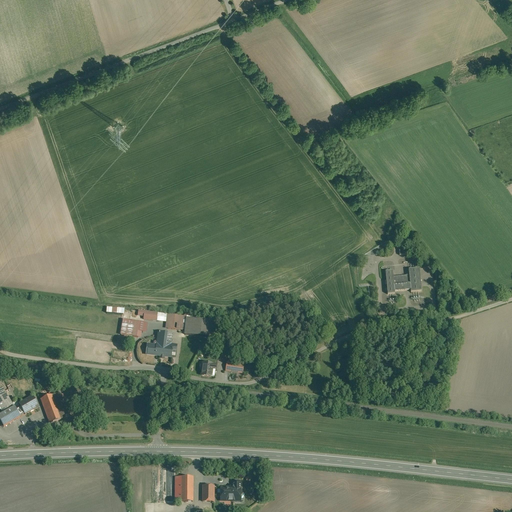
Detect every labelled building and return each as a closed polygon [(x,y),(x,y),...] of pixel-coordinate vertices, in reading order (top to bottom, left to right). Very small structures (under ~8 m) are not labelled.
[(419,269),(408,270),(409,276),(393,277),(392,272),(385,272),(387,295),(395,294),(394,292),(410,290),(411,293),(421,292),(419,269)] [(150,313),(142,312),(142,319),(150,320),(150,318),(150,313)] [(183,316),(164,314),(163,320),(161,333),(167,334),(166,349),(172,350),(177,350),(180,324),(183,324),(183,319),(183,316)] [(145,328),(135,327),(133,337),(138,338),(139,332),(142,332),(142,331),(145,332),(145,328)] [(159,332),(157,346),(148,345),(147,352),(154,353),(155,354),(156,354),(156,356),(171,358),(172,350),(166,349),(167,334),(161,333),(159,332)] [(213,365),(203,363),(201,377),(211,378),(213,365)] [(0,415),(14,407),(0,382),(0,415)] [(60,392),(41,400),(50,424),(69,417),(60,392)] [(33,397),(19,405),(21,408),(16,410),(19,415),(24,412),(25,415),(34,409),(34,410),(39,407),(33,397)] [(14,407),(0,415),(0,421),(4,427),(20,418),(16,410),(14,407)] [(58,428),(43,429),(44,438),(59,436),(58,428)] [(193,478),(175,478),(175,502),(193,502),(193,478)] [(227,478),(203,478),(203,487),(214,487),(227,488),(227,478)] [(214,487),(203,487),(203,502),(213,502),(214,487)]
